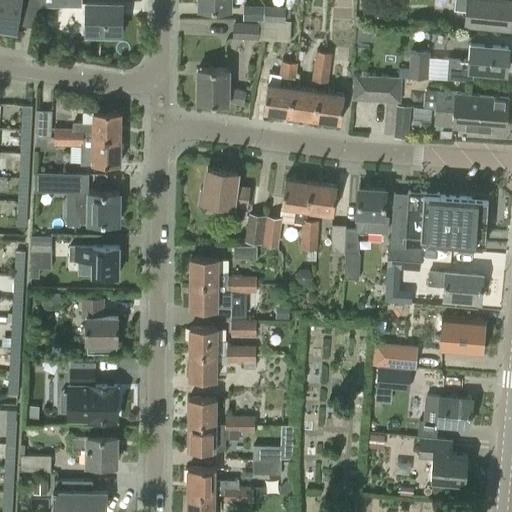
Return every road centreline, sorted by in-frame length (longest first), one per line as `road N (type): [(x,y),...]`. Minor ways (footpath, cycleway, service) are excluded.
road 1 (residential): [(511,162),(190,130),(167,135),(159,155),(152,511)]
road 2 (residential): [(149,77),(126,83),(0,65)]
